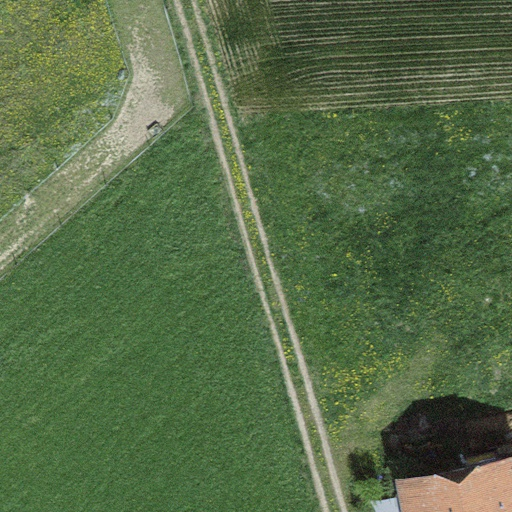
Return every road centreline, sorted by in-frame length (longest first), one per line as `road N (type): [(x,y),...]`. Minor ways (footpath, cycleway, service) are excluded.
road 1 (track): [(175,0),(330,511)]
road 2 (track): [(0,244),(194,63)]
